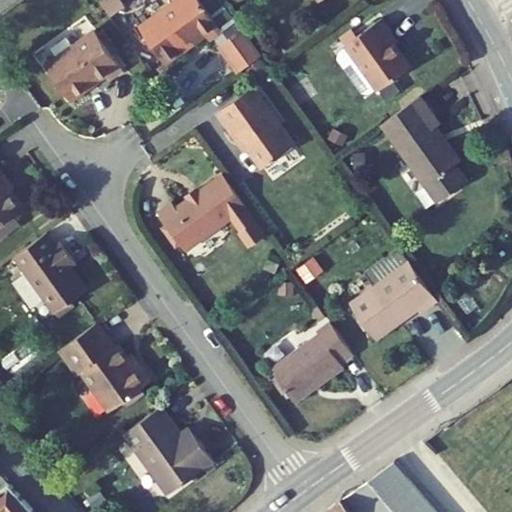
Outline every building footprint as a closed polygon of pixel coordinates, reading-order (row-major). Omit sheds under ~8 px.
[(203,0),(181,0),(143,25),(168,63),(209,36),(213,43),(218,39),(224,47),(223,47),(241,74),(265,58),(247,31),(231,42),(225,34),(226,34),(203,0)] [(379,95),(380,96),(413,74),(390,40),(393,38),(385,25),(349,49),(350,51),(360,65),(347,74),(364,99),(371,100),(379,95)] [(126,68),(116,53),(102,31),(100,28),(48,62),(71,98),(108,73),(111,78),(126,68)] [(107,28),(102,31),(116,53),(122,49),(107,28)] [(360,65),(350,51),(342,57),(340,64),(347,74),(360,65)] [(256,88),(219,113),(239,143),(243,140),(263,170),(297,147),(256,88)] [(438,209),(468,189),(455,171),(460,168),(436,134),(441,131),(421,103),(383,129),(426,191),(435,205),(438,209)] [(0,152),(0,217),(24,201),(0,165),(0,161),(4,158),(0,152)] [(164,221),(178,242),(183,249),(230,217),(239,230),(237,232),(247,247),(263,236),(260,233),(262,232),(222,173),(173,205),(170,200),(156,209),(164,221)] [(425,212),(435,205),(426,191),(416,198),(425,212)] [(178,242),(164,221),(157,226),(171,247),(178,242)] [(83,285),(68,263),(64,256),(71,251),(60,235),(53,240),(45,227),(13,249),(24,266),(12,274),(29,301),(42,293),(52,307),(83,285)] [(75,258),(71,251),(64,256),(68,263),(75,258)] [(377,285),(346,306),(370,341),(413,312),(416,315),(432,303),(398,254),(369,273),(377,285)] [(57,303),(65,315),(86,301),(78,289),(57,303)] [(304,311),(312,324),(318,320),(310,307),(304,311)] [(119,396),(136,384),(145,378),(132,358),(129,361),(114,340),(110,343),(93,318),(54,346),(70,370),(75,367),(103,407),(119,396)] [(345,355),(324,325),(310,334),(313,338),(266,370),(288,402),(336,369),(333,364),(345,355)] [(136,384),(119,396),(123,402),(140,391),(136,384)] [(153,404),(117,429),(159,491),(206,458),(192,438),(182,445),(173,431),(153,404)] [(182,445),(192,438),(182,424),(173,431),(182,445)] [(345,497),(357,511),(439,511),(394,457),(345,497)] [(0,511),(19,511),(3,491),(0,493),(0,511)] [(357,511),(345,497),(326,511),(357,511)]
